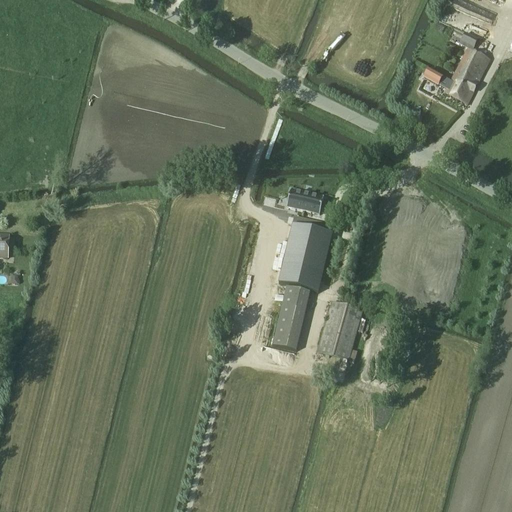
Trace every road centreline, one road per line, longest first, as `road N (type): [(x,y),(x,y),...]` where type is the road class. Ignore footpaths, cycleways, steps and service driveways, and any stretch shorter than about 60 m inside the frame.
road 1 (track): [(511,23),(474,105),(430,158),(403,181),(364,182),(344,280),(320,292),(297,371),(231,364),(188,511)]
road 2 (unclassified): [(511,201),(269,77),(140,0)]
